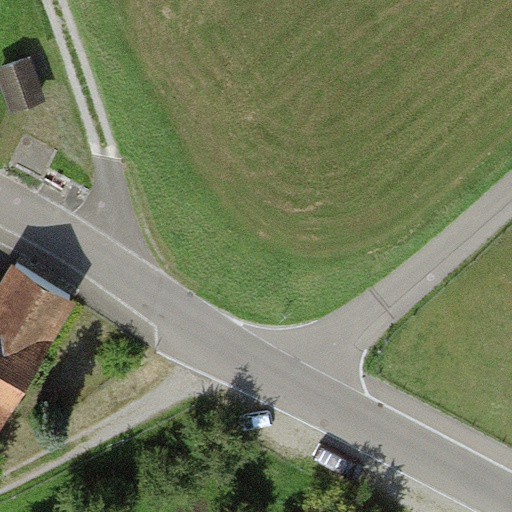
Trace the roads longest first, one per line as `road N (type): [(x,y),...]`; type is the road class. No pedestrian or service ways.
road 1 (residential): [(511,500),(258,368),(98,256),(0,201)]
road 2 (track): [(258,368),(315,356),(511,202)]
road 3 (track): [(258,368),(206,379),(0,485)]
road 4 (track): [(98,256),(122,216),(55,0)]
